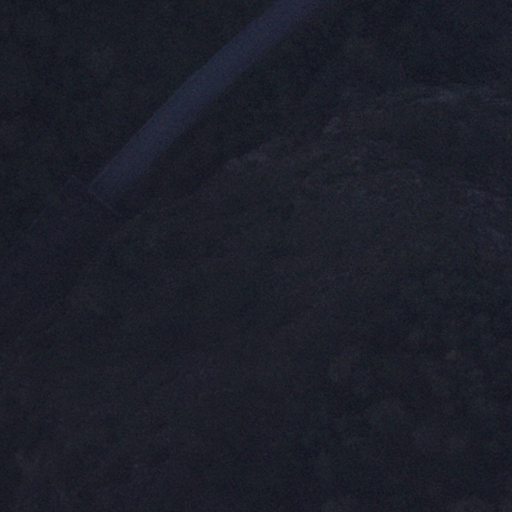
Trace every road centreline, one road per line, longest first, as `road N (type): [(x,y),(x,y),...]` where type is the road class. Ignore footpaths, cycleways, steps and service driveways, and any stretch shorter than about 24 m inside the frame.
road 1 (unclassified): [(101,204),(182,107),(311,0)]
road 2 (unclassified): [(101,204),(0,317)]
